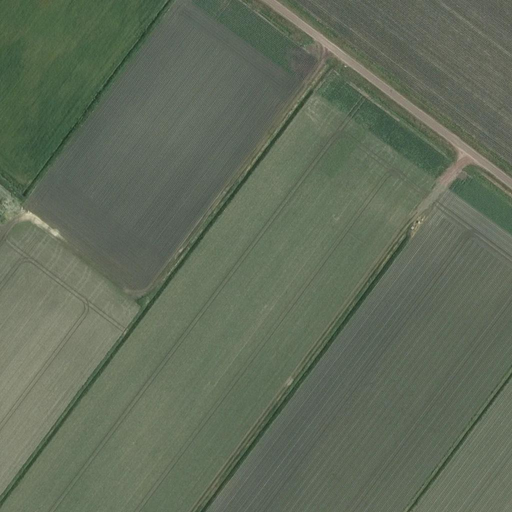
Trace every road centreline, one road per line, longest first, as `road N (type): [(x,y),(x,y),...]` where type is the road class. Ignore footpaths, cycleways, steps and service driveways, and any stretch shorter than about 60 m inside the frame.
road 1 (track): [(465,147),(190,511)]
road 2 (unclassified): [(511,182),(269,0)]
